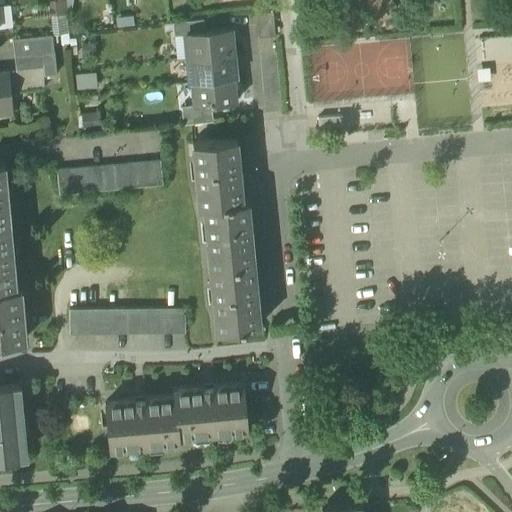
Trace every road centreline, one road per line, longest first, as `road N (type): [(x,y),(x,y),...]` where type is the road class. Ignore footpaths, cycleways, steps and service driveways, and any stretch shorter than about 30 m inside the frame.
road 1 (residential): [(511,147),(268,167),(284,353)]
road 2 (secondary): [(292,474),(0,509)]
road 3 (residential): [(284,353),(0,364)]
road 4 (secondary): [(437,426),(292,474)]
road 5 (secondary): [(511,376),(485,361),(457,365),(432,398),(437,426)]
road 6 (residential): [(284,353),(292,474)]
